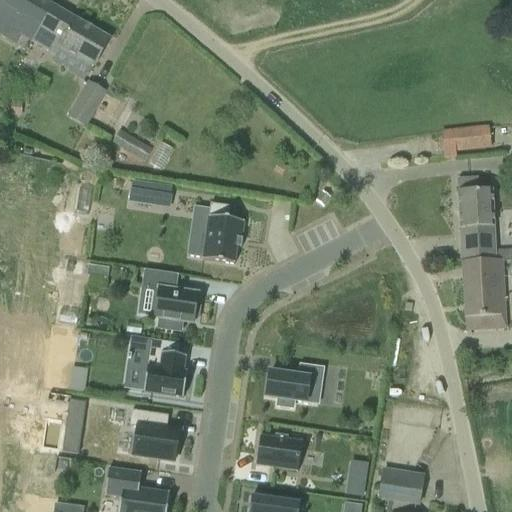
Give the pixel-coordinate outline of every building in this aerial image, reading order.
[(38,0),(0,0),(0,35),(15,45),(21,36),(32,42),(52,8),(40,1),(38,0)] [(106,39),(52,8),(32,42),(57,57),(61,50),(92,68),(109,41),(108,40),(108,41),(106,39)] [(106,93),(88,82),(68,117),(85,128),(106,93)] [(10,104),(10,118),(21,118),(22,104),(10,104)] [(488,127),(440,131),(443,160),(455,159),(455,154),(490,151),(488,127)] [(142,145),(119,131),(112,144),(145,163),(153,148),(143,143),(142,145)] [(279,165),(273,174),(280,179),(286,170),(279,165)] [(461,264),(494,263),(491,192),(478,193),(478,180),(457,182),(458,194),(457,194),(461,264)] [(169,205),(172,190),(139,185),(136,206),(155,209),(157,203),(169,205)] [(333,200),(324,193),(315,204),(324,212),(333,200)] [(203,263),(235,266),(237,249),(242,249),(243,241),(242,240),(244,223),(228,221),(229,208),(210,206),(205,250),(203,263)] [(465,333),(505,331),(501,262),(494,263),(461,264),(461,266),(462,266),(465,318),(464,319),(464,320),(465,320),(465,333)] [(88,268),(86,279),(92,279),(98,274),(108,276),(109,270),(88,268)] [(153,320),(193,326),(194,322),(198,321),(199,309),(196,307),(198,296),(174,293),(176,278),(178,279),(178,277),(143,272),(143,274),(144,274),(142,290),(157,292),(153,320)] [(150,343),(143,395),(182,400),(186,375),(182,375),(184,359),(176,358),(178,347),(150,343)] [(289,411),(292,411),(293,403),(317,407),(322,371),(300,368),(298,380),(269,375),(265,399),(277,401),(276,409),(289,411)] [(84,395),(87,372),(71,370),(68,393),(84,395)] [(85,405),(69,402),(61,455),(78,457),(85,405)] [(132,459),(173,465),(177,434),(165,433),(167,419),(130,414),(128,429),(136,430),(132,459)] [(301,444),(300,445),(286,443),(287,438),(275,437),(275,441),(260,439),(261,438),(260,438),(254,468),(255,469),(255,467),(295,473),(295,474),(296,475),(301,444)] [(391,511),(413,511),(415,507),(418,507),(422,479),(410,477),(383,473),(378,500),(387,501),(393,503),(391,511)] [(362,498),(365,483),(352,480),(349,496),(362,498)] [(118,511),(166,511),(168,496),(121,489),(118,511)] [(298,511),(299,506),(251,499),(248,511),(298,511)] [(391,511),(393,503),(387,501),(385,511),(391,511)]
